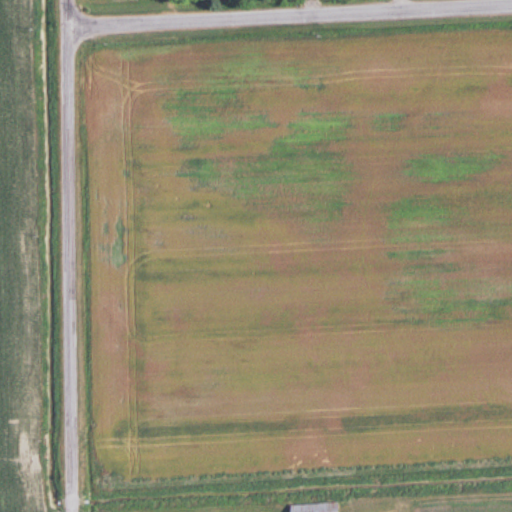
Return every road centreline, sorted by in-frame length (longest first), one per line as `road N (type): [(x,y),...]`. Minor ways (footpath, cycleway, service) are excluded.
road 1 (residential): [(64,511),(67,0)]
road 2 (residential): [(68,26),(511,0)]
